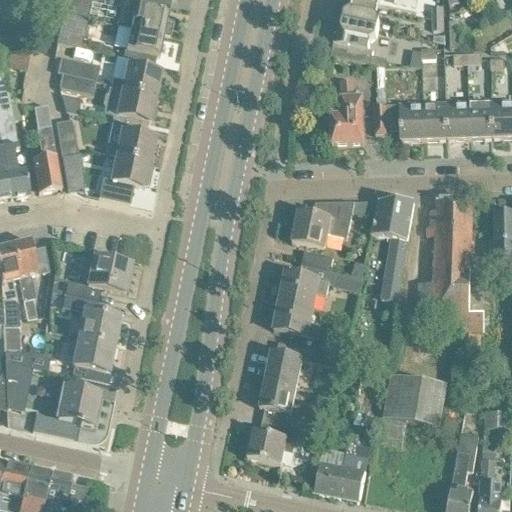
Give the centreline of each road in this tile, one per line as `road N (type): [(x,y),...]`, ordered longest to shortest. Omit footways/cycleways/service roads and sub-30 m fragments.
road 1 (tertiary): [(183,489),(219,248),(271,0)]
road 2 (tertiary): [(246,0),(148,476)]
road 3 (residential): [(219,438),(276,190)]
road 4 (residential): [(158,233),(203,0)]
road 5 (residential): [(276,190),(511,183)]
road 6 (residential): [(276,190),(273,171),(311,0)]
road 7 (residential): [(122,416),(158,233)]
road 8 (residential): [(0,221),(43,213),(158,233)]
road 9 (residential): [(54,111),(42,59),(51,10),(0,0)]
road 10 (residential): [(0,442),(148,476)]
